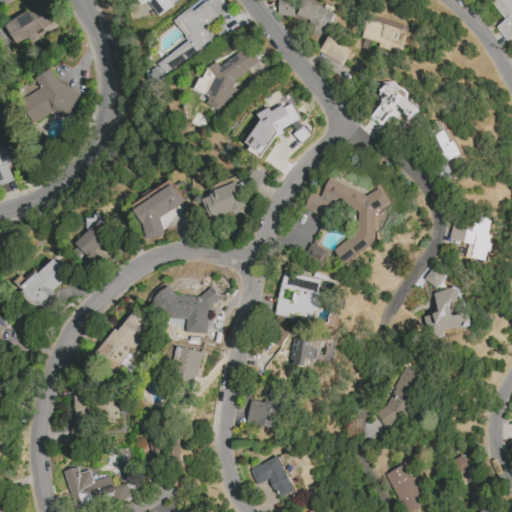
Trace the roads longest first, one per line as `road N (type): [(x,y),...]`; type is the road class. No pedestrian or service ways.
road 1 (residential): [(78,0),(105,69),(93,154),(56,195),(0,212),(237,496),(219,437),(250,260),(296,173),(345,124)]
road 2 (residential): [(511,484),(494,447),(493,417),(511,379),(481,34),(448,0)]
road 3 (residential): [(390,308),(438,231),(434,209),(403,164),(345,124),(248,0)]
road 4 (residential): [(48,511),(38,423),(68,338),(108,293),(169,252),(250,260)]
